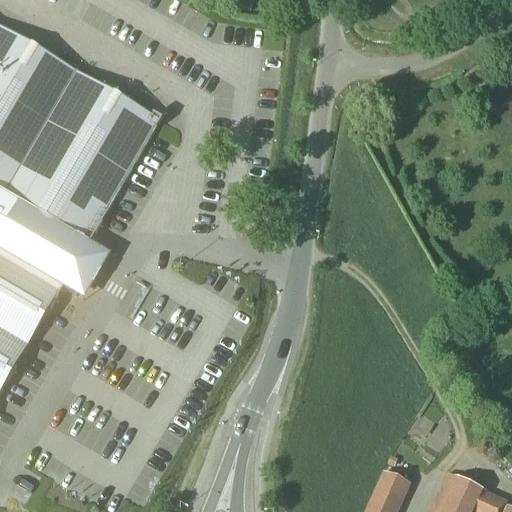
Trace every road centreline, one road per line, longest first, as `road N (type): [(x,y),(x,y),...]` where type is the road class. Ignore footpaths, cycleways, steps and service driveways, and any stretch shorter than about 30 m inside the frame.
road 1 (unclassified): [(232,472),(289,310),(324,65)]
road 2 (unknown): [(299,249),(378,290),(475,451),(511,494)]
road 3 (unclassified): [(324,65),(416,71),(511,13)]
